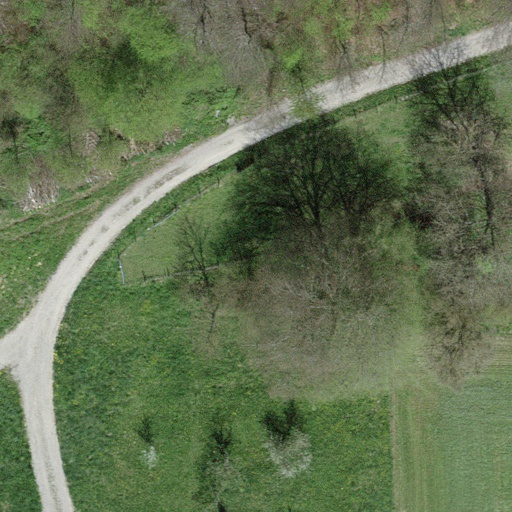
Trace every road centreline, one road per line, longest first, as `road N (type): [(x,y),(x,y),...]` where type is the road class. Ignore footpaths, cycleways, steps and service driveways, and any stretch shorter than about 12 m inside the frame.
road 1 (track): [(511,33),(308,103),(155,183),(70,268),(38,336)]
road 2 (track): [(59,511),(41,427),(38,336)]
